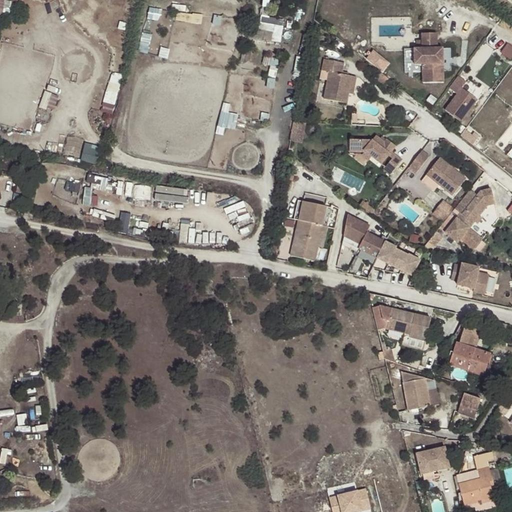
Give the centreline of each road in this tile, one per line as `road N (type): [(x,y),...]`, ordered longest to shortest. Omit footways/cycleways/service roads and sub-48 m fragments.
road 1 (residential): [(0,217),(511,311)]
road 2 (track): [(29,511),(63,500),(48,329)]
road 3 (unknown): [(448,298),(421,255),(305,184)]
road 4 (unknown): [(239,257),(206,216),(87,200)]
road 5 (residential): [(511,379),(476,435),(397,426)]
